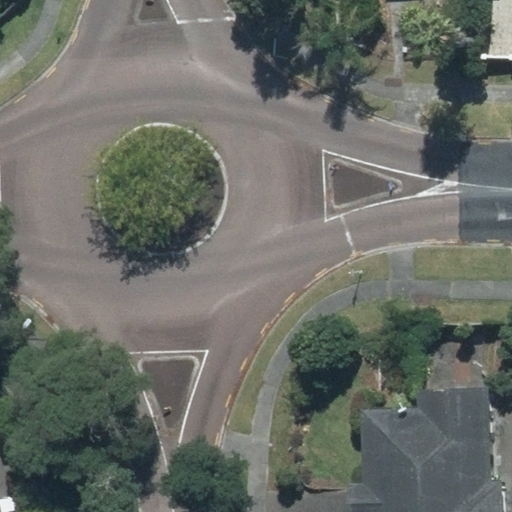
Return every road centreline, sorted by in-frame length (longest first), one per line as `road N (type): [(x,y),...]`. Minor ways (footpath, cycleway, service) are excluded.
road 1 (residential): [(295,189),(511,193)]
road 2 (residential): [(38,183),(49,134),(78,93),(120,67),(170,58)]
road 3 (residential): [(295,189),(284,238),(255,279),(212,305),(163,314)]
road 4 (residential): [(163,314),(114,303),(73,274),(46,232),(38,183)]
road 5 (residential): [(170,58),(218,69),(259,98),(286,140),(295,189)]
road 6 (residential): [(168,511),(163,314)]
